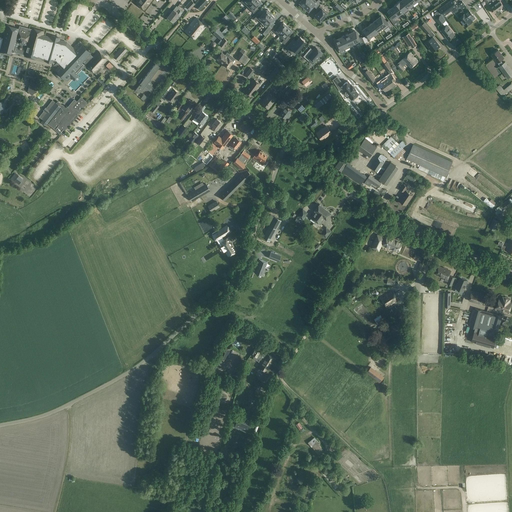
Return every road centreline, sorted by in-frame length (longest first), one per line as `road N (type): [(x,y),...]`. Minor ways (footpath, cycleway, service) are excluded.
road 1 (unclassified): [(0,426),(42,416),(112,382),(234,282),(286,142)]
road 2 (unclassified): [(286,142),(101,0)]
road 3 (unclassified): [(511,273),(377,212),(313,163)]
road 4 (track): [(377,212),(280,374),(295,392)]
road 5 (residential): [(384,109),(511,14)]
